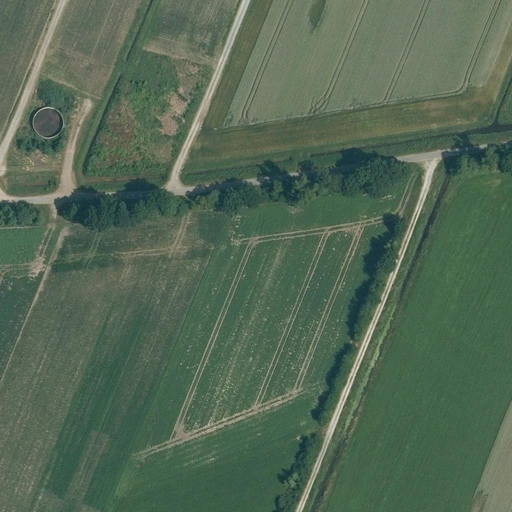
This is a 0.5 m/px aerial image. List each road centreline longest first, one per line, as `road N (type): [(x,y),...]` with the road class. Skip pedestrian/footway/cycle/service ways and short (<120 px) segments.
road 1 (track): [(511,142),(0,200)]
road 2 (track): [(295,511),(439,151)]
road 3 (track): [(246,0),(172,185)]
road 4 (track): [(0,162),(61,0)]
